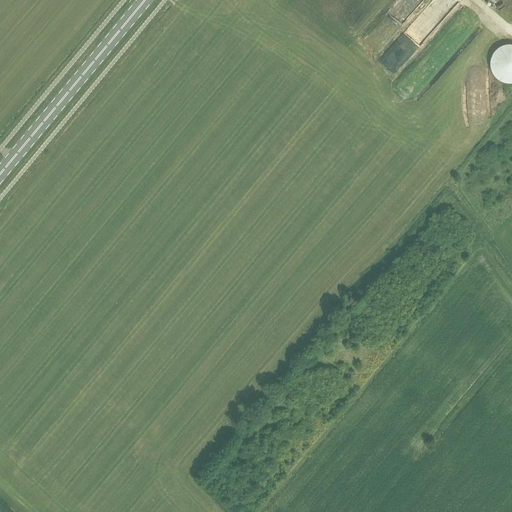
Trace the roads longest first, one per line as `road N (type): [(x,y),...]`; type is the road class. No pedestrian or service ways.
road 1 (secondary): [(0,175),(145,0)]
road 2 (track): [(426,446),(511,345)]
